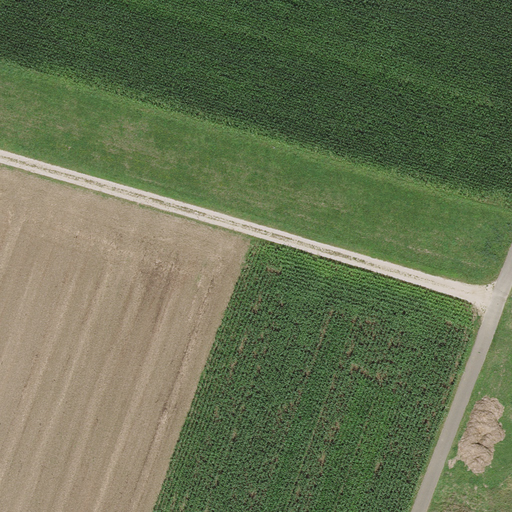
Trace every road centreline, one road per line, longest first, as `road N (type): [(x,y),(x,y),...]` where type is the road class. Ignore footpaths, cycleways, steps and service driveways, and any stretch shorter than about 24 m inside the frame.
road 1 (track): [(0,157),(497,301)]
road 2 (track): [(417,511),(511,261)]
